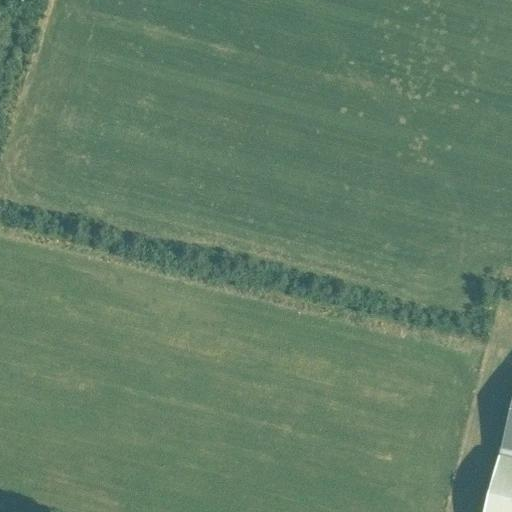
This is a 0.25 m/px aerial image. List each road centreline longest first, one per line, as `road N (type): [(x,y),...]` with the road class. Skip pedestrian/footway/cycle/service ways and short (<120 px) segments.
road 1 (residential): [(214,292),(466,353),(429,511)]
road 2 (residential): [(0,241),(214,292)]
road 3 (residential): [(214,292),(171,487)]
